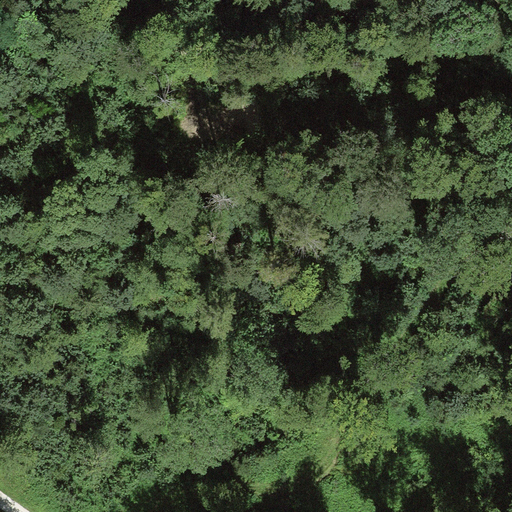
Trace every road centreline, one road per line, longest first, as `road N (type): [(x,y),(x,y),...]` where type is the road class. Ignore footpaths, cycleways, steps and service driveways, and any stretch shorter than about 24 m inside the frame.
road 1 (track): [(118,511),(227,473),(352,394),(487,252),(511,236)]
road 2 (track): [(123,0),(144,10),(178,47),(203,89)]
